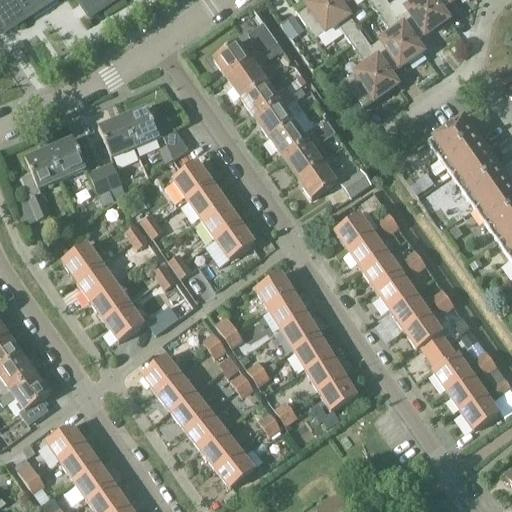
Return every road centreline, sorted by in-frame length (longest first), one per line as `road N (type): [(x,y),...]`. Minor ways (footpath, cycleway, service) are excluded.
road 1 (residential): [(473,511),(290,248)]
road 2 (residential): [(290,248),(286,227),(159,45)]
road 3 (residential): [(111,379),(290,248)]
road 4 (residential): [(111,379),(19,247),(0,202)]
road 5 (unclassified): [(0,129),(86,91),(159,45)]
road 6 (residential): [(204,511),(111,379)]
road 7 (residential): [(87,396),(0,261)]
road 8 (residential): [(164,511),(87,396)]
